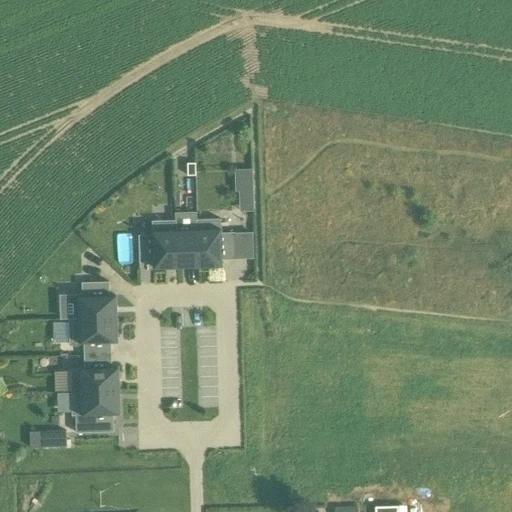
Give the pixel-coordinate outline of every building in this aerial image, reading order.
[(195,163),(187,163),(187,176),(195,175),(195,163)] [(234,170),(235,191),(239,191),(253,191),(252,169),(234,170)] [(220,219),(197,220),(197,228),(198,268),(222,267),(222,260),(235,259),(234,233),(222,233),(221,227),(220,228),(220,219)] [(175,220),(152,221),(152,229),(151,229),(151,235),(138,235),(139,262),(152,261),(152,269),(176,269),(175,229),(175,220)] [(198,268),(197,228),(175,229),(176,269),(198,268)] [(383,233),(384,269),(406,268),(405,232),(383,233)] [(340,270),(362,269),(361,233),(339,234),(340,270)] [(362,269),(384,269),(383,233),(361,233),(362,269)] [(274,271),(297,271),(296,234),(273,235),(274,271)] [(297,271),(318,270),(318,234),(296,234),(297,271)] [(318,270),(340,270),(339,234),(318,234),(318,270)] [(109,282),(81,282),(82,295),(77,295),(77,319),(117,318),(117,294),(109,294),(109,282)] [(117,318),(77,319),(69,320),(69,343),(78,343),(78,344),(84,344),(84,355),(111,355),(110,342),(118,342),(117,318)] [(111,355),(84,355),(84,367),(79,367),(79,369),(70,369),(71,392),(120,391),(119,366),(111,366),(111,355)] [(343,425),(365,425),(364,388),(343,389),(343,425)] [(365,425),(387,424),(386,388),(364,388),(365,425)] [(386,388),(387,424),(410,424),(409,388),(386,388)] [(300,426),(322,426),(321,389),(299,390),(300,426)] [(322,426),(343,425),(343,389),(321,389),(322,426)] [(277,427),(300,426),(299,390),(277,390),(277,427)] [(120,391),(71,392),(71,415),(76,415),(76,433),(113,432),(113,415),(121,414),(120,391)] [(66,430),(48,430),(49,447),(67,446),(66,430)]
